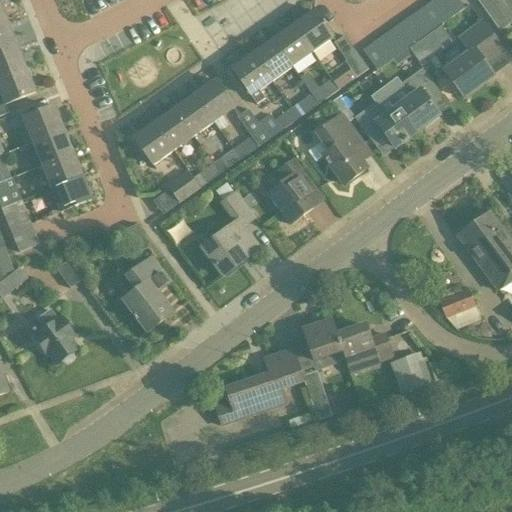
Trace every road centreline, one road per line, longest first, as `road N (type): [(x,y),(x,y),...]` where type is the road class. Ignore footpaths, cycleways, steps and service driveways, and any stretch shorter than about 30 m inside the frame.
road 1 (unclassified): [(0,484),(81,447),(359,240)]
road 2 (secondary): [(179,511),(511,395)]
road 3 (residential): [(359,240),(410,311),(441,337),(486,355),(511,352)]
road 4 (unclassified): [(359,240),(511,126)]
road 5 (residential): [(127,218),(61,48)]
